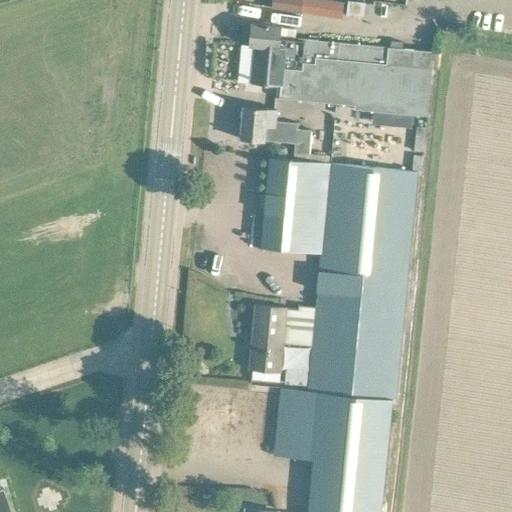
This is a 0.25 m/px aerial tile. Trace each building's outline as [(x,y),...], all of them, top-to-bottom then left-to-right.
[(272,0),(272,9),(304,12),(304,0),(272,0)] [(348,1),(346,14),(363,16),(364,3),(348,1)] [(250,83),(270,85),(285,86),(284,97),(360,104),(360,107),(428,114),(433,55),(282,40),(283,26),(250,23),(248,46),(254,46),(250,83)] [(237,56),(235,94),(247,95),(250,57),(237,56)] [(239,139),(258,141),(297,144),(296,154),(309,155),(311,131),(298,129),(299,121),(270,118),(270,109),(242,106),(239,139)] [(416,127),(414,151),(423,152),(426,128),(416,127)] [(330,131),(328,148),(340,149),(342,132),(330,131)] [(413,156),(412,169),(422,171),(424,157),(413,156)] [(412,171),(289,159),(270,157),(261,248),(321,254),(317,291),(321,292),(317,346),(312,346),(307,388),(330,390),(330,387),(396,393),(418,172),(422,172),(422,171),(412,169),(412,171)] [(321,292),(317,291),(316,307),(299,305),(299,309),(255,305),(250,368),(253,369),(252,379),(279,381),(279,371),(285,371),(288,342),(296,343),(312,346),(317,346),(321,292)] [(292,388),(285,456),(314,459),(308,511),(381,511),(392,399),(396,400),(396,394),(330,387),(330,390),(307,388),(307,390),(292,388)]
